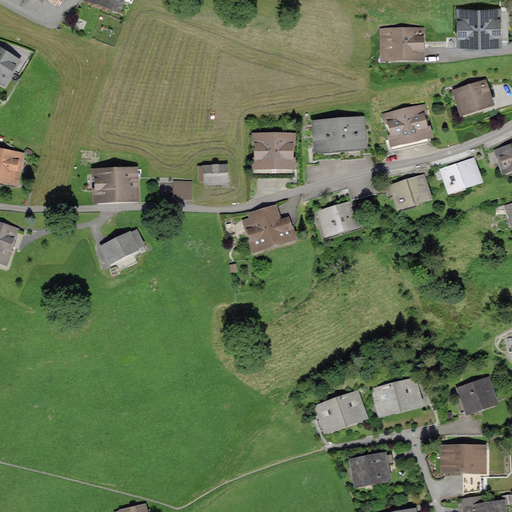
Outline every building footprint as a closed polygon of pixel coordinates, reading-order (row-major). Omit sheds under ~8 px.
[(461,37),(496,36),(495,11),(460,13),(461,37)] [(428,43),(428,44),(456,44),(456,31),(448,31),(448,28),(428,28),(428,34),(421,34),(421,32),(411,33),(411,29),(392,29),(392,33),(383,33),(383,44),(386,44),(386,56),(418,55),(418,43),(428,43)] [(0,77),(4,80),(15,63),(22,67),(28,58),(21,53),(16,61),(0,51),(0,77)] [(457,93),(463,111),(489,102),(483,84),(457,93)] [(388,116),(396,148),(428,140),(420,109),(388,116)] [(318,149),(329,148),(330,158),(363,155),(360,119),(315,123),(318,149)] [(258,139),(258,175),(290,175),(289,139),(258,139)] [(505,169),(511,166),(511,146),(499,151),(505,169)] [(0,178),(17,182),(22,154),(0,149),(0,178)] [(445,171),(451,188),(477,180),(471,162),(445,171)] [(206,179),(206,180),(226,180),(226,166),(205,166),(199,167),(199,180),(206,179)] [(134,198),(133,170),(96,172),(97,200),(134,198)] [(394,187),(400,204),(426,196),(421,178),(394,187)] [(174,180),(174,199),(193,199),(192,179),(174,180)] [(352,185),(355,197),(372,193),(370,181),(352,185)] [(510,210),(511,215),(511,206),(511,207),(509,203),(501,206),(503,212),(510,210)] [(321,213),(326,233),(358,224),(352,204),(321,213)] [(290,236),(288,229),(295,221),(292,211),(279,215),(276,206),(251,214),(253,222),(249,224),(256,246),(290,236)] [(0,259),(6,261),(16,230),(0,223),(0,259)] [(136,231),(102,247),(109,262),(136,249),(136,248),(143,244),(136,231)] [(453,392),(461,414),(469,411),(469,410),(493,401),(486,381),(453,392)] [(377,391),(382,412),(417,404),(411,382),(395,386),(394,383),(384,386),(385,389),(377,391)] [(320,407),(328,428),(362,416),(354,395),(346,398),(345,395),(335,399),(336,401),(320,407)] [(380,419),(383,433),(400,430),(433,424),(434,422),(432,410),(380,419)] [(444,448),(444,469),(464,469),(464,493),(480,490),(480,469),(482,469),(482,449),(444,448)] [(353,462),(356,482),(386,477),(384,465),(392,463),(391,455),(353,462)] [(457,511),(501,511),(501,504),(481,508),(479,498),(463,500),(464,506),(457,507),(457,511)]
